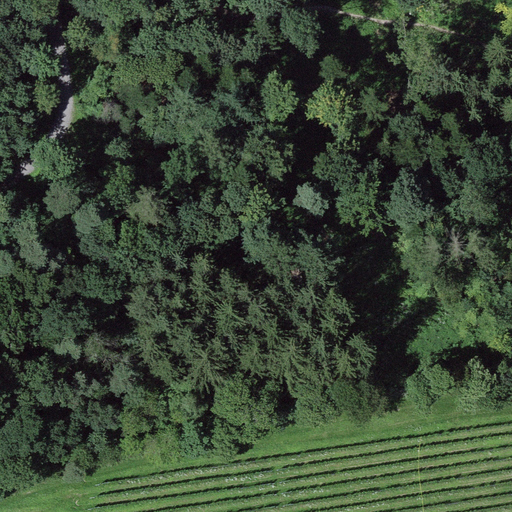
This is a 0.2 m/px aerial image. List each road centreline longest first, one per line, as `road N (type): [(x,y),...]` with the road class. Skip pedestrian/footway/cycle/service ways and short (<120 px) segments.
road 1 (track): [(0,495),(412,399),(511,398)]
road 2 (track): [(58,0),(72,79),(63,134),(0,186)]
